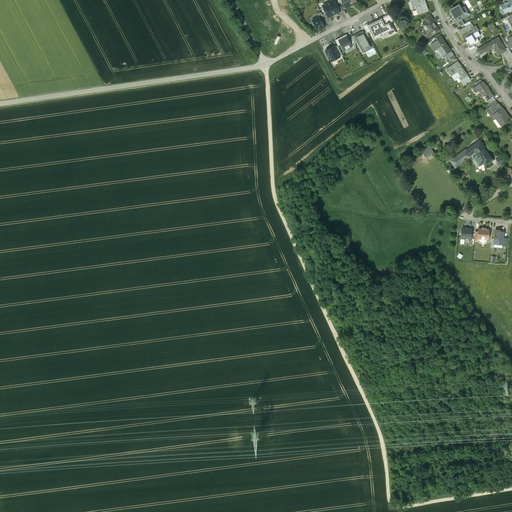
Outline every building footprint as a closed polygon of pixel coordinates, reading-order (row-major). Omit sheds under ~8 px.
[(327,15),(328,17),(330,17),(339,12),(339,11),(337,7),(333,0),(332,0),(324,5),(323,8),(327,15)] [(341,0),(342,2),(346,9),(346,8),(353,4),(353,5),(357,3),(356,0),(341,0)] [(412,0),(410,1),(412,5),(414,4),(416,10),(412,11),(414,16),(428,11),(424,1),(422,1),(421,0),(412,0)] [(510,0),(505,3),(500,5),(504,13),(511,8),(511,1),(511,0),(510,0)] [(460,8),(459,5),(450,10),(456,22),(457,22),(461,19),(465,17),(464,14),(468,12),(464,6),(460,8)] [(327,15),(324,17),(325,20),(327,24),(332,21),(330,17),(328,17),(327,15)] [(322,22),(319,16),(312,20),(313,22),(312,23),(314,27),(315,26),(318,31),(325,27),(322,22)] [(381,18),(367,25),(370,32),(375,41),(387,34),(388,36),(396,32),(388,16),(381,19),(381,18)] [(432,19),(428,21),(427,21),(426,21),(422,24),(427,31),(424,32),(427,38),(439,31),(434,23),(432,19)] [(464,39),(465,38),(478,31),(478,30),(476,26),(469,29),(467,26),(465,27),(459,30),(464,39)] [(361,32),(354,36),(357,43),(360,48),(364,46),(366,49),(371,47),(366,38),(363,32),(363,31),(361,32)] [(480,35),(478,31),(465,38),(467,41),(466,42),(469,47),(473,44),(479,41),(477,37),(480,35)] [(355,44),(357,43),(354,36),(361,32),(360,32),(351,36),(352,38),(355,44)] [(346,34),(341,37),(341,39),(338,40),(340,44),(344,51),(352,46),(348,40),(349,39),(346,34)] [(442,55),(442,56),(450,50),(450,49),(450,50),(442,40),(443,39),(441,37),(437,41),(430,45),(434,51),(435,50),(434,49),(438,47),(443,54),(442,55)] [(498,37),(478,49),(477,50),(478,52),(479,52),(480,54),(491,47),(494,48),(498,54),(502,52),(505,50),(505,49),(498,37)] [(341,56),(339,54),(335,46),(334,44),(324,50),(331,62),(341,56)] [(502,52),(505,58),(511,54),(509,49),(508,47),(505,49),(505,50),(502,52)] [(451,51),(443,57),(445,60),(446,59),(448,62),(455,57),(451,51)] [(458,61),(447,69),(455,80),(459,78),(466,73),(458,61)] [(470,80),(466,73),(459,78),(463,85),(470,80)] [(477,85),(472,89),(475,93),(479,91),(483,96),(486,94),(489,98),(492,96),(493,95),(483,81),(482,82),(477,85)] [(488,104),(490,107),(491,109),(498,104),(495,100),(489,104),(488,104)] [(497,118),(502,125),(510,119),(502,107),(502,108),(499,103),(498,104),(491,109),(490,107),(485,110),(490,116),(491,115),(494,120),(497,118)] [(465,149),(450,160),(456,167),(475,152),(476,155),(474,157),(473,158),(478,165),(480,165),(483,163),(484,166),(494,158),(491,154),(490,155),(479,140),(466,150),(465,149)] [(431,148),(423,154),(427,158),(434,153),(431,148)] [(511,172),(507,166),(502,170),(504,172),(507,176),(508,175),(511,172)] [(465,228),(462,228),(461,236),(460,239),(464,239),(464,238),(470,238),(471,229),(468,229),(468,228),(465,228)] [(482,229),(478,228),(478,232),(477,238),(480,239),(482,240),(484,240),(485,240),(485,239),(488,239),(489,229),(486,229),(486,228),(482,228),(482,229)] [(496,230),(495,231),(494,243),(502,244),(503,238),(503,232),(499,231),(499,230),(496,230)]
